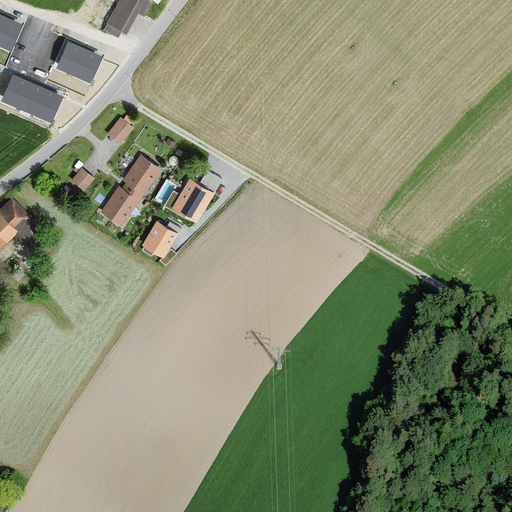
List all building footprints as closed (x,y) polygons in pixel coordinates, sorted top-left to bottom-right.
[(124,37),(135,10),(146,15),(151,0),(117,0),(105,30),(124,37)] [(22,25),(0,14),(0,47),(10,52),(22,25)] [(102,57),(68,41),(56,69),(90,84),(102,57)] [(63,97),(13,75),(1,101),(51,124),(63,97)] [(135,128),(121,117),(108,134),(122,145),(135,128)] [(124,185),(142,198),(164,167),(141,151),(123,178),(127,181),(124,185)] [(96,180),(82,168),(71,181),(85,193),(96,180)] [(215,191),(190,176),(172,206),(197,221),(215,191)] [(142,198),(124,185),(122,188),(120,187),(102,212),(122,226),(142,198)] [(55,243),(13,197),(0,208),(0,248),(16,234),(38,259),(55,243)] [(179,230),(156,216),(140,242),(163,256),(179,230)]
